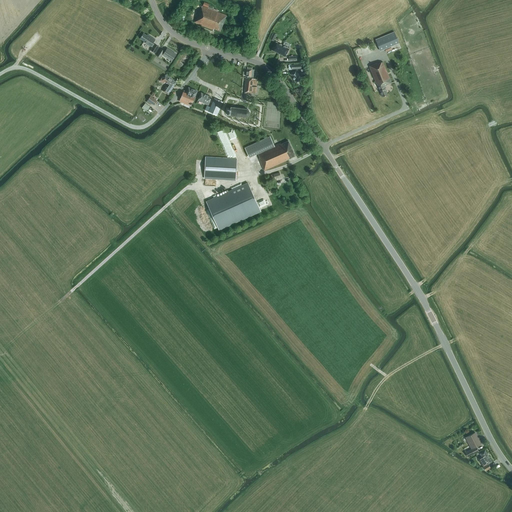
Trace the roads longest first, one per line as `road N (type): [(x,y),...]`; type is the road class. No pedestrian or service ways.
road 1 (tertiary): [(511,470),(413,284),(275,74),(208,48)]
road 2 (track): [(253,176),(211,190),(186,187),(61,299)]
road 3 (track): [(159,115),(132,127),(31,71),(0,74)]
